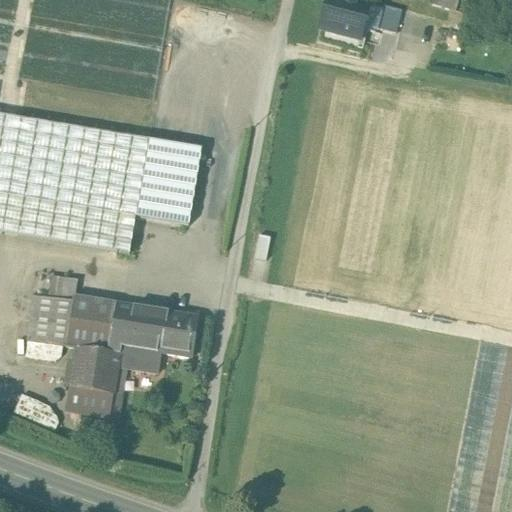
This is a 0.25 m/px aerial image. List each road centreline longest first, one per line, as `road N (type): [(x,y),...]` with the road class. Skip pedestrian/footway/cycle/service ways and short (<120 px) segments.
road 1 (residential): [(288,0),(196,511)]
road 2 (secondary): [(0,468),(123,511)]
